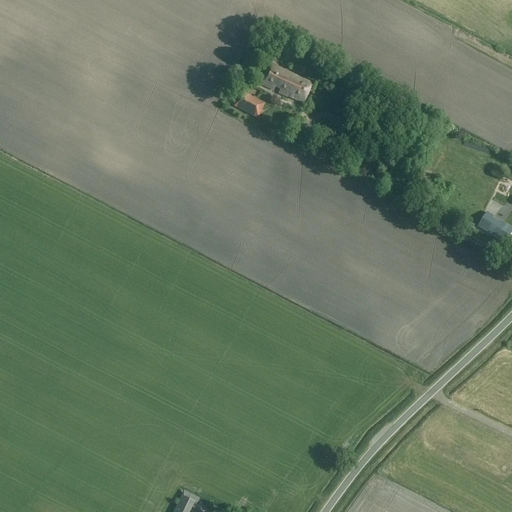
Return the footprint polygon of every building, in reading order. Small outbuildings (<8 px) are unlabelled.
[(259,83),(273,90),(275,86),(280,89),(278,93),(289,98),(303,105),(312,86),(298,79),(298,76),(269,62),(265,70),(269,73),(267,77),(263,76),(259,83)] [(241,92),(234,107),(250,116),(258,120),(265,105),(241,92)] [(387,137),(383,145),(393,149),(396,142),(387,137)] [(376,162),(385,167),(392,153),(383,148),(376,162)] [(417,182),(427,186),(431,176),(421,172),(417,182)] [(507,217),(511,209),(511,208),(508,206),(503,214),(507,217)] [(490,222),(483,233),(497,242),(504,231),(490,222)] [(182,497),(174,511),(190,511),(195,504),(182,497)]
